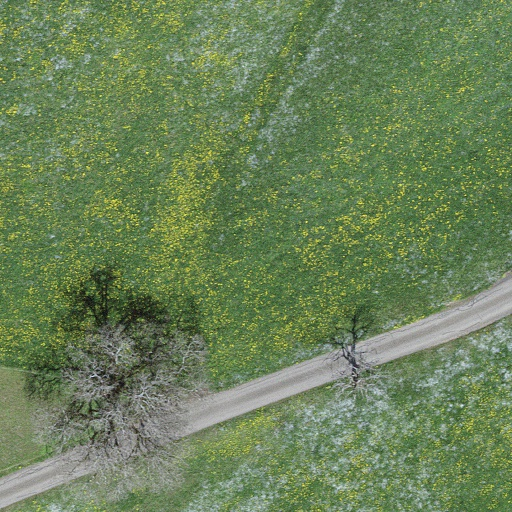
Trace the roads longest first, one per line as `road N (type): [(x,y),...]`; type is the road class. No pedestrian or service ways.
road 1 (track): [(0,489),(97,445),(429,328),(511,288)]
road 2 (track): [(97,445),(310,0)]
